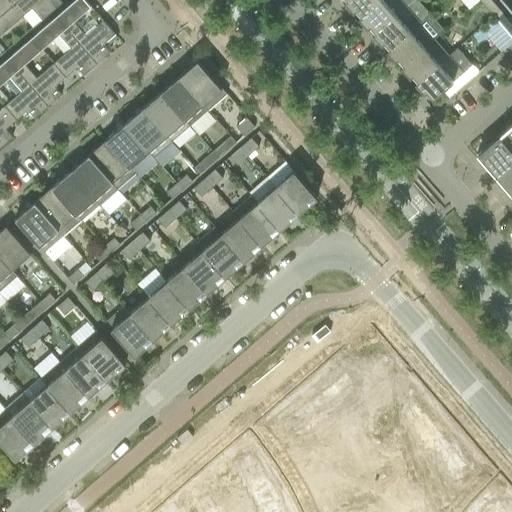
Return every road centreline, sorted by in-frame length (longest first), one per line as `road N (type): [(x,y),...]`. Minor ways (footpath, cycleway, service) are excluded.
road 1 (tertiary): [(27,511),(321,252),(335,249),(511,445)]
road 2 (residential): [(0,171),(155,31),(135,0)]
road 3 (residential): [(285,0),(431,164)]
road 4 (residential): [(431,164),(511,259)]
